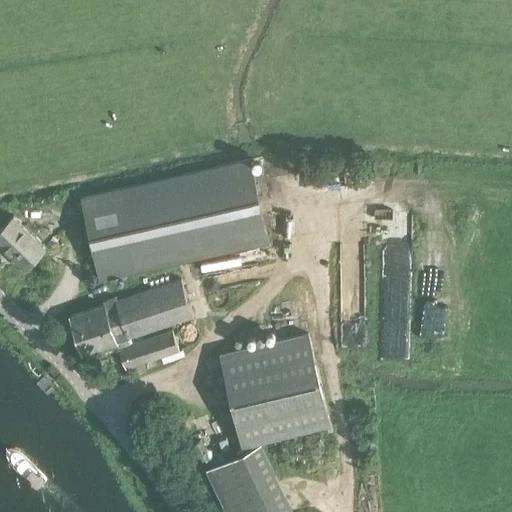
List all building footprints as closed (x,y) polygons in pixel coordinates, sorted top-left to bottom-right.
[(101,280),(269,241),(251,159),(82,199),(101,280)] [(0,243),(24,268),(45,247),(15,216),(0,229),(0,243)] [(192,316),(180,279),(117,300),(116,297),(104,301),(105,304),(72,315),(85,353),(117,342),(115,335),(127,331),(129,337),(192,316)] [(390,309),(388,349),(408,350),(411,311),(390,309)] [(365,344),(366,317),(344,317),(343,343),(365,344)] [(178,345),(173,329),(121,347),(128,367),(183,349),(181,344),(178,345)] [(332,423),(310,332),(224,353),(228,370),(217,373),(222,391),(233,389),(246,443),(332,423)] [(230,511),(295,511),(261,442),(209,468),(230,511)]
